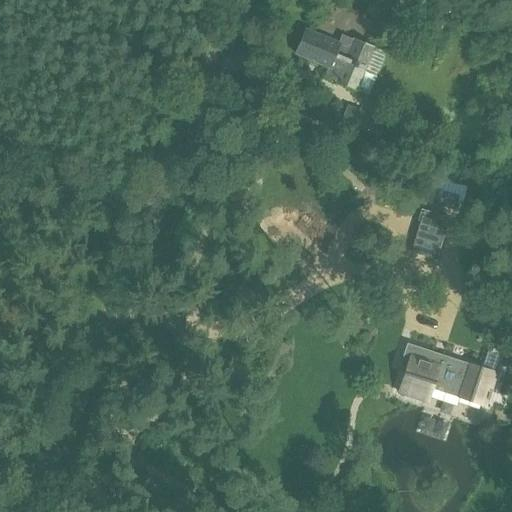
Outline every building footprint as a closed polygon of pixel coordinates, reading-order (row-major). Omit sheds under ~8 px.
[(429,36),(439,41),(453,7),(444,3),(429,36)] [(337,81),(357,89),(374,47),(353,38),(352,40),(341,35),(337,43),(307,30),(297,54),(330,68),(327,75),(338,80),(337,81)] [(341,122),(380,138),(386,121),(348,105),(341,122)] [(456,194),(424,184),(419,199),(452,209),(456,194)] [(448,217),(422,209),(418,221),(444,229),(448,217)] [(402,393),(427,401),(435,375),(453,381),(452,382),(453,383),(459,364),(416,350),(402,393)] [(433,452),(462,462),(468,443),(439,434),(433,452)]
